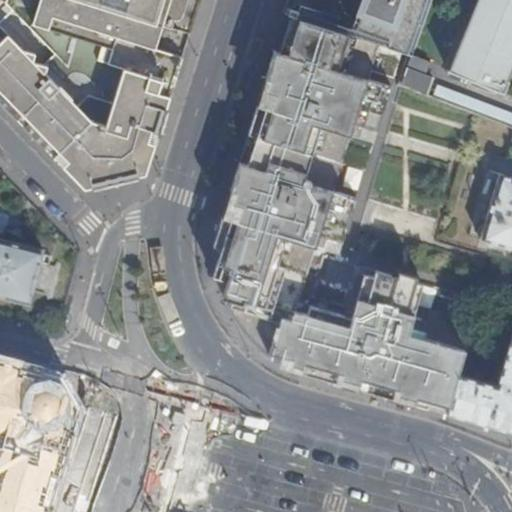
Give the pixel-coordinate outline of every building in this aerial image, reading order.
[(41,0),(34,27),(114,53),(118,41),(156,53),(164,29),(171,32),(174,23),(178,24),(180,24),(182,23),(189,0),(41,0)] [(292,0),(287,18),(293,20),(301,22),(380,49),(412,60),(433,0),(292,0)] [(511,0),(480,0),(449,74),(505,96),(510,85),(508,84),(511,74),(511,0)] [(301,22),(293,20),(281,56),(286,58),(288,49),(293,50),(301,22)] [(297,315),(316,252),(326,255),(329,243),(344,248),(358,203),(334,195),(351,141),(361,144),(364,132),(378,136),(392,92),(368,84),(380,49),(301,22),(293,50),(288,49),(286,58),(281,73),(279,72),(236,210),(234,213),(230,228),(229,241),(229,254),(230,263),(232,269),(242,273),(235,294),(229,293),(230,300),(232,312),(238,327),(247,340),(252,347),(259,353),(268,361),(274,365),(280,368),(296,315),(297,315)] [(0,102),(85,190),(146,178),(183,61),(156,53),(118,41),(114,53),(110,67),(127,74),(109,130),(94,125),(8,37),(0,45),(0,102)] [(281,56),(276,54),(228,207),(236,210),(279,72),(281,73),(286,58),(281,56)] [(431,67),(412,60),(408,71),(427,78),(431,67)] [(408,72),(402,89),(428,99),(434,82),(408,72)] [(378,136),(364,132),(361,144),(374,148),(378,136)] [(481,244),(511,253),(511,181),(501,179),(481,244)] [(43,253),(0,241),(0,299),(29,308),(40,264),(42,256),(43,253)] [(344,248),(329,243),(326,255),(340,259),(344,248)] [(50,258),(42,256),(40,264),(48,266),(50,258)] [(459,378),(472,329),(430,317),(428,324),(416,320),(424,291),(368,274),(356,314),(351,312),(349,321),(311,310),(308,319),(292,371),(448,415),(459,378)] [(297,315),(296,315),(280,368),(292,371),(308,319),(297,315)] [(459,378),(448,418),(511,435),(511,341),(501,380),(495,378),(492,387),(459,378)] [(64,372),(0,354),(0,511),(58,511),(89,410),(74,388),(64,372)]
